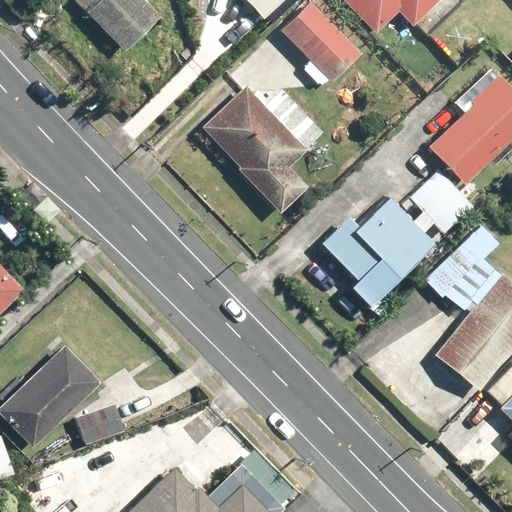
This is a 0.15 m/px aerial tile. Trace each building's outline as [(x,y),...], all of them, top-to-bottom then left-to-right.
[(138,0),(88,0),(80,8),(123,48),(155,14),(138,0)] [(349,0),(381,34),(417,0),(349,0)] [(282,36),(326,75),(354,43),(311,4),(282,36)] [(428,142),(459,177),(511,130),(511,96),(498,81),(428,142)] [(296,181),(275,158),(289,146),(242,95),(204,129),(238,167),(237,168),(271,204),(296,181)] [(436,172),(409,197),(441,230),(467,205),(436,172)] [(370,291),(420,240),(378,200),(329,252),(370,291)] [(424,353),(470,390),(511,336),(511,286),(490,269),(424,353)] [(0,303),(15,289),(5,278),(6,277),(0,271),(0,303)] [(0,405),(0,408),(28,439),(89,384),(59,351),(0,405)] [(511,396),(493,417),(511,434),(511,396)] [(113,399),(68,417),(80,448),(125,430),(113,399)] [(0,475),(10,472),(0,446),(0,475)] [(133,511),(246,511),(249,509),(235,495),(216,511),(207,511),(174,475),(133,511)]
